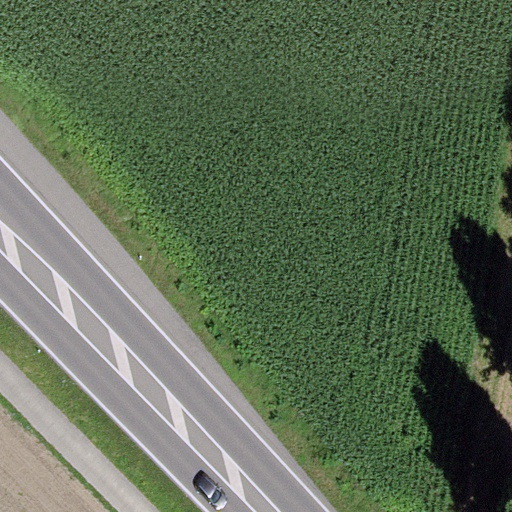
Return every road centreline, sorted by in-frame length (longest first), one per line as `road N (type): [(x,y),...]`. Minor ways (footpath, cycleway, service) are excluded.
road 1 (primary): [(264,511),(0,232)]
road 2 (track): [(0,374),(134,511)]
